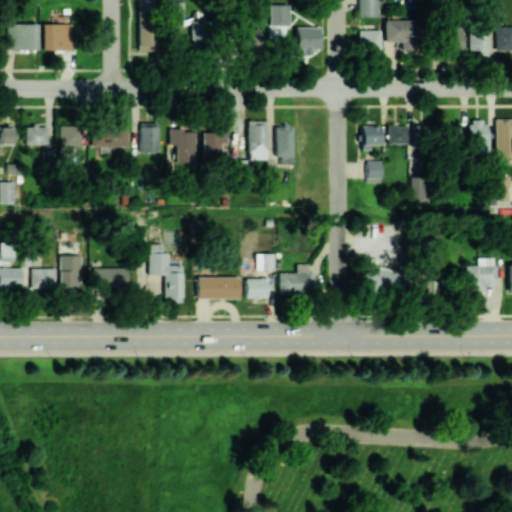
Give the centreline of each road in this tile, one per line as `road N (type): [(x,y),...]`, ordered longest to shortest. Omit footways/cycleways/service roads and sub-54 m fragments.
road 1 (residential): [(0,88),(511,87)]
road 2 (secondary): [(0,335),(511,335)]
road 3 (residential): [(336,335),(337,0)]
